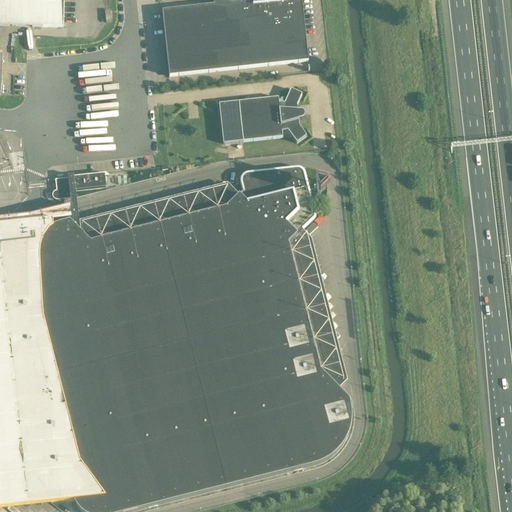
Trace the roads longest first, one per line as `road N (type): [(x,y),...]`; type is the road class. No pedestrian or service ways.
road 1 (motorway): [(460,0),(511,455)]
road 2 (unknown): [(124,91),(178,103),(300,87),(319,140)]
road 3 (unclassified): [(0,116),(68,119),(117,99),(133,73),(129,0)]
road 4 (motorway): [(511,177),(491,0)]
